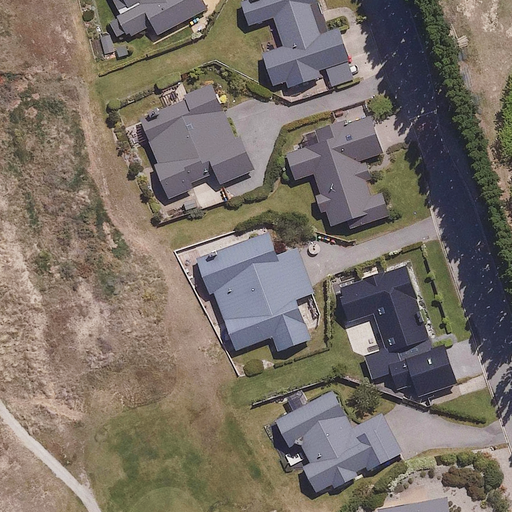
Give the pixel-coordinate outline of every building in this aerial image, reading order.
[(156,30),(207,5),(204,0),(112,0),(116,8),(105,13),(117,39),(152,21),(156,30)] [(238,0),(248,25),(273,16),(283,42),(261,50),(273,84),(284,80),(286,85),(321,72),(319,67),(347,56),(334,22),(322,26),(312,1),(314,0),(238,0)] [(212,76),(134,112),(155,158),(146,162),(166,206),(253,166),(212,76)] [(299,129),(303,139),(277,150),(290,179),(305,172),(333,236),(390,211),(381,190),(370,195),(357,164),(382,153),(360,102),(299,129)] [(264,220),(193,254),(238,347),(272,331),(280,349),(308,335),(293,304),(312,295),(288,245),(278,249),(264,220)] [(429,337),(405,260),(336,282),(352,333),(379,325),(385,345),(361,353),(372,387),(398,379),(406,404),(460,387),(443,333),(429,337)] [(334,386),(274,418),(314,492),(409,441),(390,404),(354,423),(334,386)] [(455,511),(452,490),(371,505),(372,511),(455,511)]
